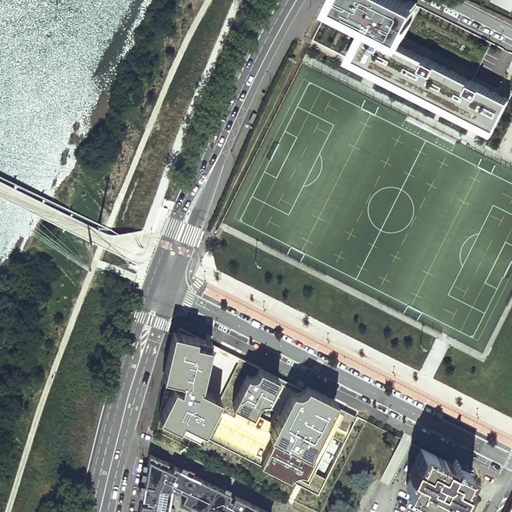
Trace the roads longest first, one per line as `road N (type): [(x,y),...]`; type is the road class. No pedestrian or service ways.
road 1 (primary): [(169,292),(211,181),(300,0)]
road 2 (primary): [(278,0),(210,135),(152,284)]
road 3 (residential): [(169,292),(418,416)]
road 4 (primary): [(152,284),(84,511)]
road 5 (primary): [(106,511),(169,292)]
